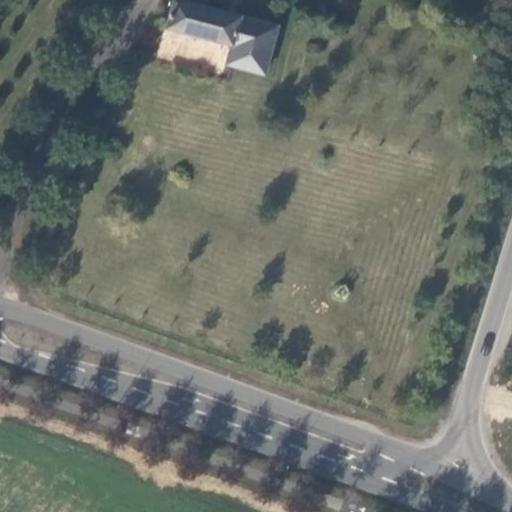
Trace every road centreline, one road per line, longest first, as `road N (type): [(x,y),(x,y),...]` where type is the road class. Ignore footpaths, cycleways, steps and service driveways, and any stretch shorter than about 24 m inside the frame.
road 1 (secondary): [(0,327),(437,486)]
road 2 (primary): [(437,486),(511,264)]
